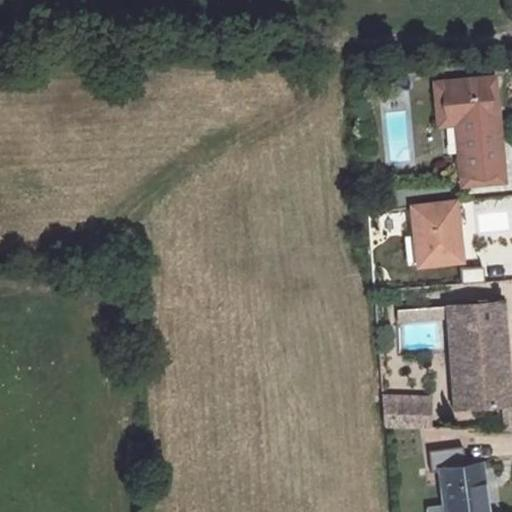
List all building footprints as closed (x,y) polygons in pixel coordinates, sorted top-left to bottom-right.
[(492,81),(437,86),(440,123),(458,122),(463,184),(500,181),(492,81)] [(446,184),(390,191),(391,205),(447,198),(446,184)] [(455,233),(452,202),(411,206),(414,235),(416,262),(454,258),(452,233),(455,233)] [(407,263),(416,262),(414,235),(405,236),(407,263)] [(501,301),(447,305),(448,317),(454,406),(508,403),(501,301)] [(396,320),(448,317),(447,305),(396,309),(396,320)] [(426,404),(382,407),(384,425),(428,426),(426,404)] [(415,428),(393,428),(393,440),(415,440),(415,428)] [(460,448),(429,452),(432,472),(441,471),(445,511),(485,511),(480,465),(465,467),(460,448)]
